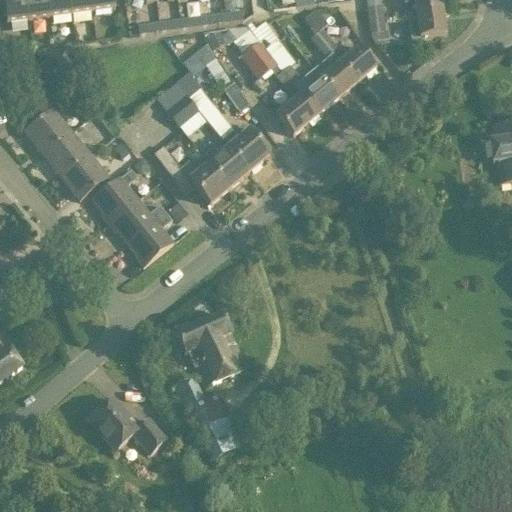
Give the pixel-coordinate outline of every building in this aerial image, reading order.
[(6,27),(26,25),(22,0),(0,0),(0,16),(4,16),(6,27)] [(22,0),(26,25),(48,22),(45,0),(22,0)] [(45,0),(48,22),(70,19),(67,0),(45,0)] [(67,0),(70,19),(91,17),(88,0),(67,0)] [(114,13),(112,0),(88,0),(91,17),(114,13)] [(303,11),(301,0),(292,0),(294,12),(303,11)] [(301,0),(303,11),(328,7),(327,0),(301,0)] [(412,0),(415,17),(441,14),(439,0),(412,0)] [(367,23),(383,21),(382,9),(366,12),(367,23)] [(418,43),(445,40),(441,14),(415,17),(418,43)] [(241,15),(219,19),(221,28),(242,25),(241,15)] [(219,19),(199,21),(201,31),(221,28),(219,19)] [(201,31),(199,21),(179,24),(181,34),(201,31)] [(385,36),(383,21),(367,23),(369,38),(385,36)] [(179,24),(158,27),(160,37),(181,34),(179,24)] [(247,31),(302,99),(309,93),(273,49),(278,46),(263,26),(254,33),(249,27),(246,30),(247,31)] [(160,37),(158,27),(137,30),(138,39),(160,37)] [(294,105),(302,99),(247,31),(227,34),(234,44),(231,46),(242,61),(238,63),(256,85),(269,75),(294,105)] [(321,33),(310,43),(318,53),(330,44),(321,33)] [(326,64),(332,59),(338,54),(330,44),(318,53),(326,64)] [(239,117),(248,110),(232,88),(204,47),(201,49),(202,50),(180,67),(192,81),(204,71),(223,95),(239,117)] [(359,52),(339,68),(356,87),(375,71),(359,52)] [(47,82),(43,83),(48,96),(76,87),(66,55),(41,63),(47,82)] [(356,87),(339,68),(321,83),(338,103),(356,87)] [(309,93),(302,99),(318,119),(338,103),(321,83),(309,93)] [(292,141),(318,119),(302,99),(294,105),(276,121),(292,141)] [(179,133),(198,117),(186,101),(166,117),(179,133)] [(23,137),(42,161),(70,136),(52,113),(23,137)] [(248,136),(242,128),(222,145),(228,152),(249,177),(269,161),(248,136)] [(511,128),(491,131),(499,190),(511,188),(511,128)] [(42,161),(60,183),(89,159),(70,136),(42,161)] [(213,152),(202,161),(230,194),(249,177),(228,152),(222,145),(213,152)] [(184,199),(194,191),(210,211),(230,194),(202,161),(192,169),(188,165),(179,172),(162,151),(152,159),(184,199)] [(79,206),(108,183),(89,159),(60,183),(79,206)] [(119,183),(91,206),(108,227),(138,206),(126,191),(136,183),(130,175),(119,183)] [(336,195),(328,201),(334,210),(343,203),(336,195)] [(108,227),(126,248),(166,217),(160,210),(148,219),(138,206),(108,227)] [(166,217),(126,248),(144,271),(172,249),(161,235),(171,225),(166,217)] [(245,375),(219,320),(174,341),(183,361),(186,360),(203,395),(245,375)] [(0,386),(21,371),(10,353),(4,357),(0,349),(0,386)] [(205,406),(195,382),(173,393),(210,467),(237,455),(238,459),(260,449),(243,412),(225,421),(215,401),(205,406)] [(112,406),(88,426),(114,455),(131,440),(148,459),(165,445),(148,425),(136,434),(112,406)] [(23,441),(17,451),(41,465),(47,456),(23,441)] [(67,469),(47,456),(41,465),(62,478),(67,469)]
